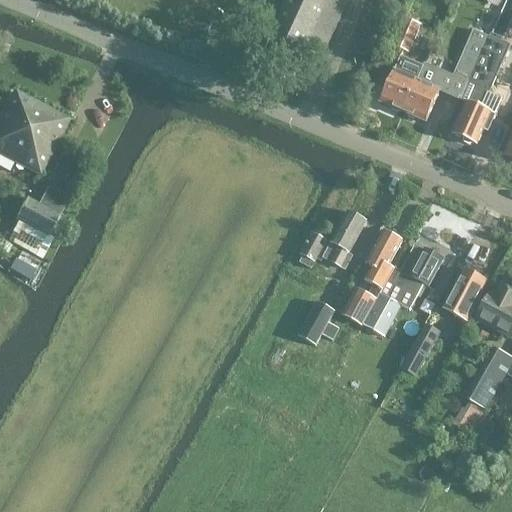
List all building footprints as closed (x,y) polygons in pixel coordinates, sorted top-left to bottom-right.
[(285,0),(257,66),(292,83),(307,51),(323,58),(348,0),(285,0)] [(420,27),(407,21),(395,47),(408,53),(420,27)] [(474,31),(465,51),(453,78),(453,79),(469,86),(490,38),(474,31)] [(490,38),(469,86),(475,89),(454,136),(477,146),(491,115),(481,111),(488,94),(509,46),(490,38)] [(404,115),(417,83),(406,79),(410,68),(399,63),(381,105),(404,115)] [(440,94),(462,103),(469,86),(453,79),(453,78),(425,66),(417,83),(404,115),(427,124),(440,94)] [(0,155),(40,177),(69,123),(14,94),(0,120),(0,155)] [(59,218),(57,217),(64,204),(49,197),(43,210),(27,201),(17,221),(49,238),(59,218)] [(367,223),(348,212),(332,244),(312,234),(300,256),(303,258),(300,264),(312,271),(317,260),(322,263),(324,260),(346,272),(354,257),(351,256),(367,223)] [(365,327),(382,296),(381,296),(395,271),(390,268),(404,242),(384,231),(366,266),(372,269),(365,282),(371,286),(366,295),(357,290),(342,317),(363,328),(364,327),(365,327)] [(425,254),(415,249),(394,287),(417,300),(424,287),(429,289),(443,262),(425,253),(425,254)] [(445,311),(465,322),(469,324),(479,307),(475,305),(487,283),(466,271),(450,300),(451,301),(445,311)] [(511,339),(511,293),(501,287),(495,297),(491,295),(482,311),(477,322),(511,341),(511,339)] [(382,296),(365,327),(385,338),(402,307),(382,296)] [(317,349),(323,338),(334,343),(340,331),(330,326),(336,314),(318,304),(299,339),(317,349)] [(426,326),(402,370),(416,378),(441,334),(426,326)] [(508,375),(511,367),(511,358),(494,348),(466,399),(473,404),(486,411),(487,411),(508,375)] [(486,411),(473,404),(459,432),(471,439),(486,411)] [(486,448),(511,463),(511,446),(494,436),(499,428),(486,421),(474,441),(486,448)]
